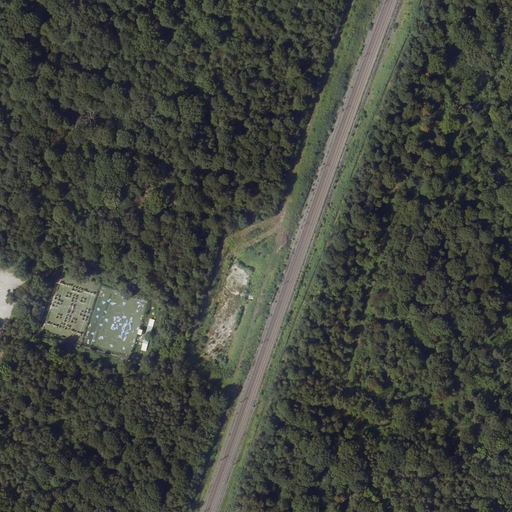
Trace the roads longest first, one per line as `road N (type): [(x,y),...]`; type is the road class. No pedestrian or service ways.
road 1 (track): [(3,335),(95,167),(195,81),(256,0)]
road 2 (track): [(214,290),(229,255),(280,223),(350,0)]
road 3 (track): [(214,290),(189,359),(230,380),(231,390),(186,511)]
